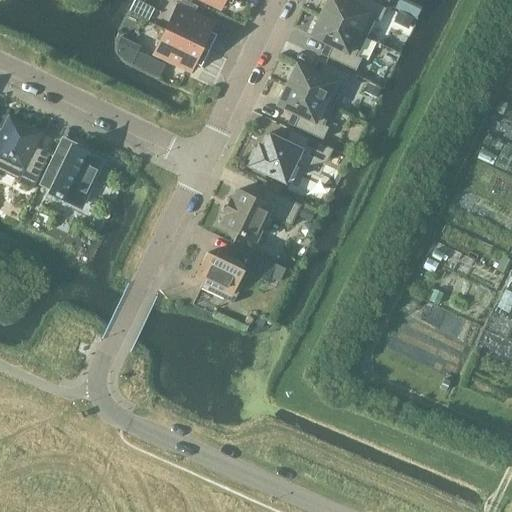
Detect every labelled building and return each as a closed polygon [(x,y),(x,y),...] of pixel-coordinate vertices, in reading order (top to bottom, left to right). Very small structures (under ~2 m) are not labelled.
[(197,7),(183,0),(180,0),(178,7),(176,6),(164,30),(207,51),(212,40),(206,37),(212,24),(193,15),(197,7)] [(223,0),(199,0),(219,9),(223,0)] [(365,0),(353,0),(350,6),(337,0),(327,0),(320,16),(365,38),(374,19),(378,21),(384,9),(365,0)] [(413,20),(398,13),(394,23),(408,30),(413,20)] [(356,57),(365,38),(320,16),(310,36),(331,46),(326,57),(354,71),(360,59),(356,57)] [(202,62),(207,51),(164,30),(152,54),(189,72),(195,59),(202,62)] [(156,78),(162,64),(137,52),(140,46),(120,37),(117,43),(117,53),(123,60),(127,63),(156,78)] [(317,75),(296,65),(286,85),(332,107),(346,76),(322,64),(317,75)] [(380,90),(368,84),(364,93),(376,98),(380,90)] [(323,126),(332,107),(286,85),(277,105),(298,116),(293,126),(321,140),(327,128),(323,126)] [(3,176),(3,174),(16,180),(15,182),(31,190),(48,154),(33,147),(39,134),(7,118),(0,132),(0,178),(2,177),(3,176)] [(256,149),(253,147),(246,160),(250,161),(248,165),(284,183),(293,164),(299,167),(306,153),(319,159),(325,146),(289,129),(283,142),(268,135),(267,137),(264,135),(262,139),(266,141),(262,147),(258,145),(256,149)] [(101,163),(69,147),(63,159),(52,154),(37,185),(67,200),(78,205),(83,194),(86,195),(101,163)] [(231,201),(229,200),(223,214),(224,214),(219,225),(239,234),(238,234),(242,236),(254,241),(266,215),(290,226),(300,205),(265,189),(259,202),(236,190),(231,201)] [(312,211),(300,206),(296,214),(308,220),(312,211)] [(278,281),(284,269),(274,264),(231,243),(225,255),(217,251),(214,257),(206,253),(194,278),(202,282),(199,288),(232,304),(242,283),(237,280),(242,270),(266,282),(268,277),(278,281)]
